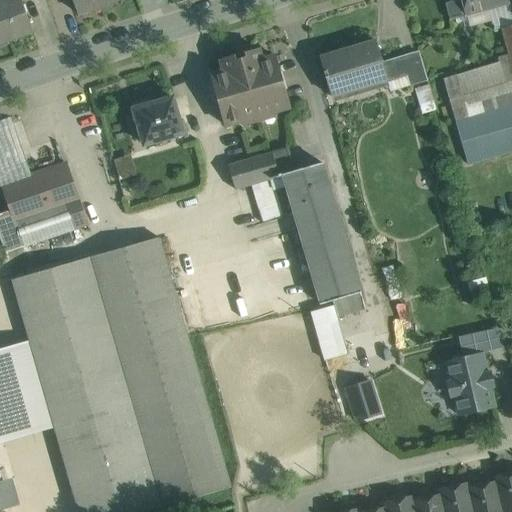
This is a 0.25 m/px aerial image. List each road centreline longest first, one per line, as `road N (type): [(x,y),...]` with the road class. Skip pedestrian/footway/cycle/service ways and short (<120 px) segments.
road 1 (tertiary): [(0,86),(260,0)]
road 2 (residential): [(511,443),(286,494)]
